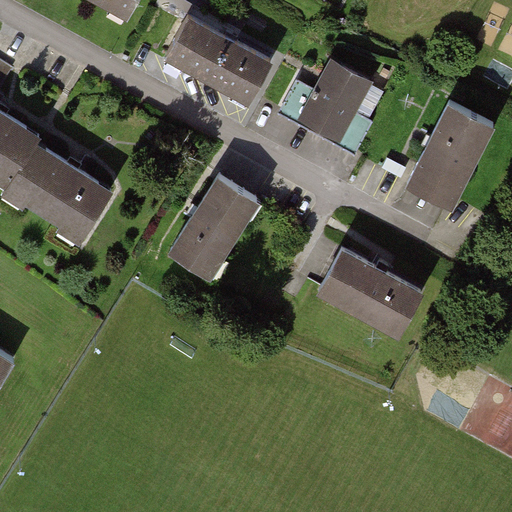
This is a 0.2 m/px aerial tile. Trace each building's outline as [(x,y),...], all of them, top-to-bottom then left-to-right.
[(104,0),(127,12),(134,0),(104,0)] [(189,14),(168,53),(251,98),(271,59),(189,14)] [(329,56),(312,85),(297,77),(281,104),(296,113),(355,147),(388,90),(329,56)] [(0,84),(12,66),(0,59),(0,171),(11,178),(35,140),(40,132),(0,107),(0,84)] [(408,182),(452,204),(494,122),(450,100),(408,182)] [(35,140),(7,185),(84,233),(112,188),(35,140)] [(209,271),(256,197),(219,173),(172,248),(209,271)] [(342,247),(321,285),(399,327),(420,289),(342,247)] [(0,380),(15,357),(0,348),(0,380)]
